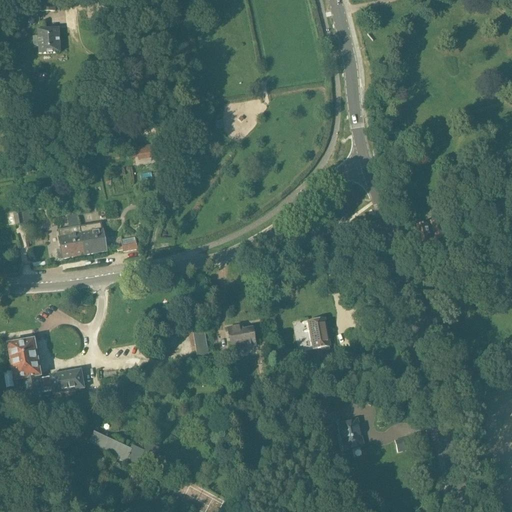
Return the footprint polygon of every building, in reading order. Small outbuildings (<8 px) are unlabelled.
[(55,0),(41,0),(42,12),(55,12),(55,0)] [(58,30),(37,31),(38,39),(33,39),(34,49),(38,49),(38,55),(59,54),(58,30)] [(154,145),(136,147),(138,159),(156,157),(154,145)] [(18,176),(31,174),(28,158),(15,160),(18,176)] [(115,202),(104,204),(107,219),(118,217),(115,202)] [(22,210),(24,225),(30,224),(28,209),(22,210)] [(15,226),(24,225),(22,210),(12,212),(15,226)] [(85,256),(80,227),(77,214),(67,216),(69,229),(58,231),(61,250),(57,251),(58,260),(85,256)] [(447,238),(441,219),(429,223),(431,227),(427,228),(426,224),(414,228),(419,244),(431,241),(430,237),(433,236),(435,241),(447,238)] [(80,227),(85,256),(106,252),(117,251),(117,252),(123,252),(123,253),(137,251),(134,238),(121,241),(122,247),(117,248),(117,247),(106,249),(103,231),(102,231),(101,224),(80,227)] [(371,304),(361,310),(366,320),(376,314),(371,304)] [(330,347),(325,320),(308,323),(313,350),(330,347)] [(242,331),(241,327),(228,329),(232,351),(255,346),(252,329),(242,331)] [(207,333),(195,335),(200,364),(212,362),(207,333)] [(40,381),(33,343),(9,347),(15,382),(13,382),(14,390),(25,388),(28,408),(30,408),(31,410),(40,409),(40,407),(42,406),(40,395),(53,393),(53,395),(84,390),(81,371),(50,377),(50,379),(40,381)] [(266,365),(263,351),(256,353),(258,366),(266,365)] [(321,361),(307,363),(309,374),(323,372),(321,361)] [(323,425),(340,422),(337,407),(320,411),(323,425)] [(70,414),(63,424),(68,429),(75,418),(70,414)] [(363,446),(357,421),(339,425),(346,451),(363,446)] [(131,450),(94,434),(90,444),(139,466),(140,464),(150,468),(158,449),(148,445),(145,453),(132,447),(131,450)] [(413,438),(407,439),(409,450),(415,448),(413,438)]
